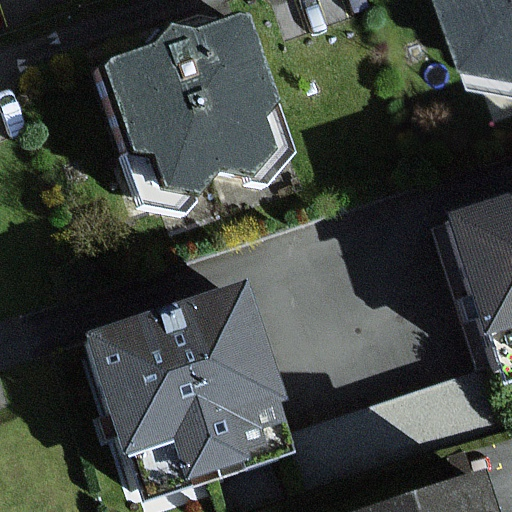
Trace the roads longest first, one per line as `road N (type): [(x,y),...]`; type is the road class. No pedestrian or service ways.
road 1 (residential): [(511,176),(0,344)]
road 2 (residential): [(188,0),(0,66)]
